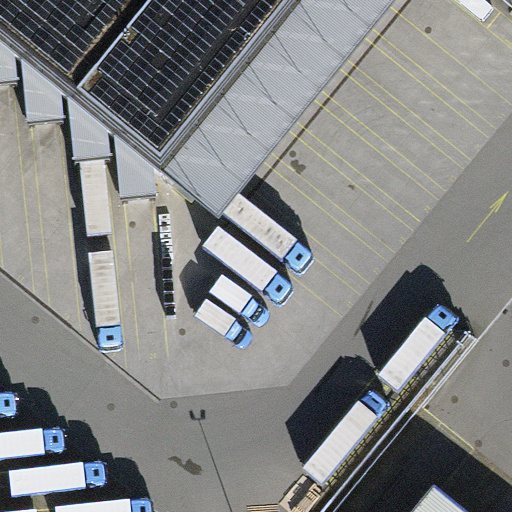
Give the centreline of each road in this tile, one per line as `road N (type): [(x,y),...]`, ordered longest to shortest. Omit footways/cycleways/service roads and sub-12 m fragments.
road 1 (unknown): [(511,181),(314,399),(255,427),(146,418),(0,304)]
road 2 (unclassified): [(511,341),(468,394),(511,432)]
